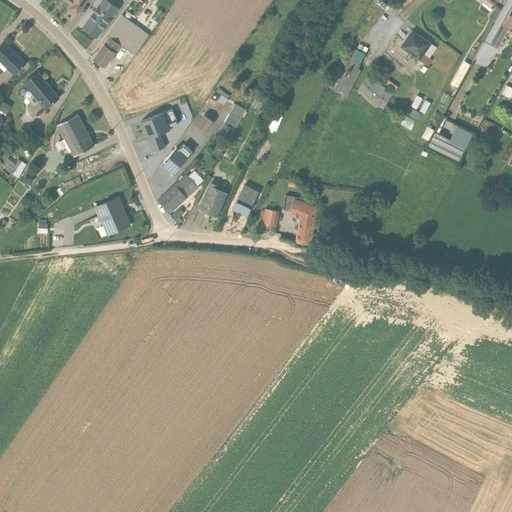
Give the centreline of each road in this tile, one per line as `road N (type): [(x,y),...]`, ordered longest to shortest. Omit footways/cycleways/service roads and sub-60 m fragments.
road 1 (unclassified): [(167,234),(103,92),(60,35),(17,0)]
road 2 (unclassified): [(296,247),(167,234)]
